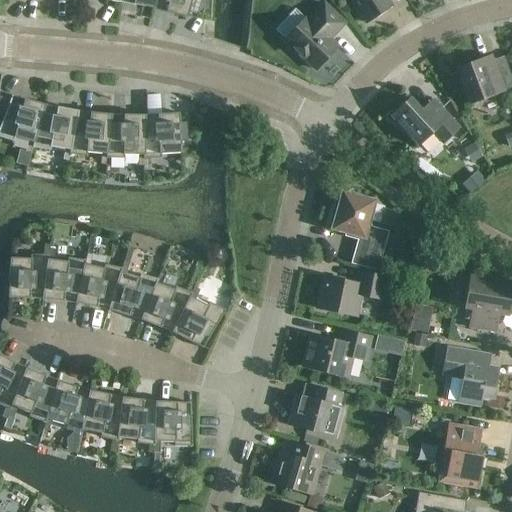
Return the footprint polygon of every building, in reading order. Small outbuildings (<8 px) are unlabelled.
[(121,0),(121,3),(154,9),(155,0),(121,0)] [(192,0),(155,0),(154,9),(155,9),(187,18),(192,0)] [(387,0),(349,0),(366,23),(392,6),(387,0)] [(284,40),(316,70),(337,47),(328,38),(333,32),(335,34),(344,24),(324,4),(309,20),(306,18),(284,40)] [(504,92),(491,56),(457,69),(470,104),(504,92)] [(33,147),(45,105),(12,95),(0,127),(0,137),(14,142),(15,138),(29,142),(26,152),(31,154),(33,147)] [(403,130),(418,146),(433,133),(443,144),(459,128),(437,105),(425,116),(410,98),(394,113),(393,111),(385,118),(403,131),(403,130)] [(45,105),(33,147),(50,151),(51,147),(65,150),(63,160),(68,161),(69,155),(70,155),(78,111),(45,105)] [(78,111),(70,155),(87,156),(87,152),(102,154),(100,165),(106,165),(106,159),(107,159),(112,115),(78,111)] [(179,113),(145,115),(144,160),(144,166),(143,166),(143,170),(149,170),(149,159),(161,158),(161,154),(182,153),(181,141),(187,141),(186,122),(180,122),(179,113)] [(112,115),(107,159),(124,159),(124,155),(139,155),(138,166),(143,166),(144,166),(144,160),(145,115),(112,115)] [(419,158),(414,165),(436,182),(441,175),(419,158)] [(351,191),(346,194),(342,193),(340,200),(335,198),(327,224),(333,225),(332,229),(360,237),(356,251),(380,257),(387,233),(371,228),(368,223),(374,202),(354,196),(351,191)] [(8,298),(43,299),(48,256),(49,256),(49,249),(50,249),(50,246),(45,245),(43,255),(31,255),(31,259),(10,258),(8,298)] [(76,304),(85,260),(68,258),(68,262),(53,260),(55,250),(50,249),(49,249),(49,256),(48,256),(43,299),(76,304)] [(109,311),(122,268),(105,265),(104,269),(90,266),(92,255),(87,254),(86,261),(85,260),(76,304),(109,311)] [(141,320),(157,279),(141,274),(140,278),(126,274),(129,264),(124,262),(122,268),(109,311),(141,320)] [(317,309),(356,317),(361,296),(382,300),(387,278),(359,272),(357,284),(324,277),(317,309)] [(172,333),(192,293),(176,287),(174,291),(161,285),(165,275),(160,273),(158,280),(157,279),(141,320),(172,333)] [(495,332),(499,314),(508,316),(511,294),(511,289),(489,286),(490,280),(470,276),(464,308),(472,309),(469,327),(495,332)] [(192,294),(192,293),(172,333),(203,348),(226,311),(210,303),(208,306),(195,300),(200,290),(195,288),(192,294)] [(427,333),(432,309),(415,306),(410,330),(427,333)] [(311,336),(304,367),(347,377),(351,357),(365,360),(370,338),(343,331),(340,343),(311,336)] [(427,336),(415,334),(412,346),(425,348),(427,336)] [(498,370),(481,367),(483,354),(447,348),(443,375),(463,378),(459,402),(480,406),(481,397),(493,399),(498,370)] [(7,419),(8,416),(10,410),(10,409),(27,368),(0,355),(0,404),(6,407),(2,417),(7,419)] [(45,423),(58,381),(27,368),(10,409),(10,410),(8,416),(13,418),(17,408),(30,413),(29,417),(45,423)] [(58,381),(45,423),(43,429),(49,431),(52,421),(65,425),(64,429),(81,434),(90,390),(58,381)] [(339,422),(343,408),(346,395),(310,385),(307,398),(296,395),(288,425),(330,436),(334,421),(339,422)] [(90,390),(81,434),(80,440),(85,441),(87,431),(101,434),(100,438),(117,441),(123,397),(90,390)] [(123,397),(117,441),(117,448),(122,448),(123,438),(138,440),(137,444),(154,446),(156,401),(123,397)] [(370,413),(385,416),(388,404),(372,400),(370,413)] [(156,401),(154,446),(155,446),(154,452),(160,452),(160,442),(174,442),(174,446),(192,447),(190,403),(156,401)] [(392,423),(425,428),(428,412),(395,406),(392,423)] [(478,483),(483,457),(477,455),(482,430),(448,424),(443,451),(450,452),(448,463),(442,462),(439,482),(476,488),(477,482),(478,483)] [(272,483),(311,495),(319,465),(339,471),(343,458),(302,445),(298,458),(281,453),(272,483)] [(373,464),(362,460),(359,470),(371,473),(373,464)] [(377,500),(389,494),(384,483),(372,489),(377,500)] [(464,511),(466,501),(418,492),(415,511),(417,511),(416,511),(464,511)] [(323,499),(310,496),(307,507),(320,510),(323,499)] [(281,511),(284,502),(271,498),(266,511),(281,511)]
